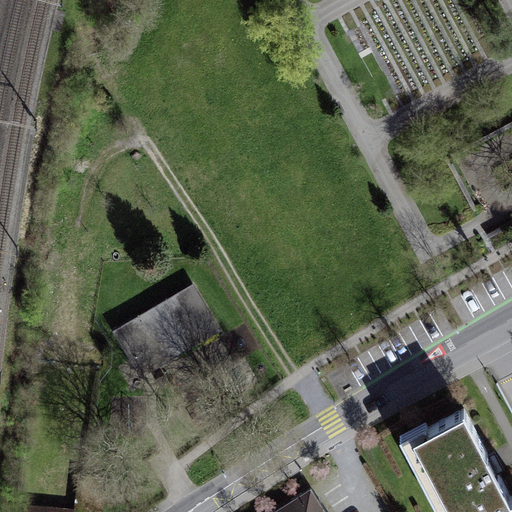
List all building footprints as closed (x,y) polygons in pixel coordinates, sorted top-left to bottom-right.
[(194,282),(114,328),(140,372),(220,326),(194,282)] [(423,425),(398,438),(437,511),(485,511),(509,500),(491,465),(462,411),(426,430),(423,425)] [(28,506),(27,511),(101,511),(105,478),(82,475),(78,511),(28,506)] [(324,511),(312,491),(276,511),(324,511)] [(511,511),(511,498),(509,500),(485,511),(511,511)]
